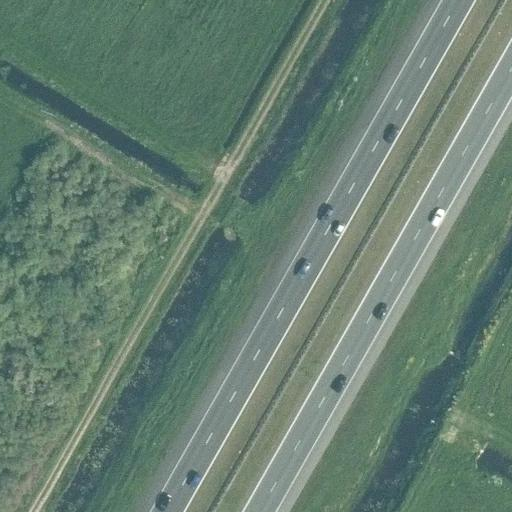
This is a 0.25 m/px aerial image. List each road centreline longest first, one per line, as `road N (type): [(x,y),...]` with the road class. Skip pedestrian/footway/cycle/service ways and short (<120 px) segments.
road 1 (motorway): [(455,0),(164,511)]
road 2 (unclassified): [(19,511),(307,0)]
road 3 (motorway): [(258,511),(511,67)]
